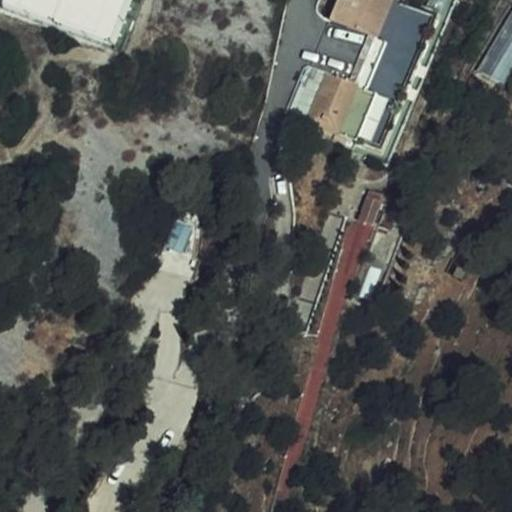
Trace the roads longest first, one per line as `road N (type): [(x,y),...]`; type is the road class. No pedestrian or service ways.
road 1 (track): [(115,497),(265,151)]
road 2 (residential): [(265,151),(304,0)]
